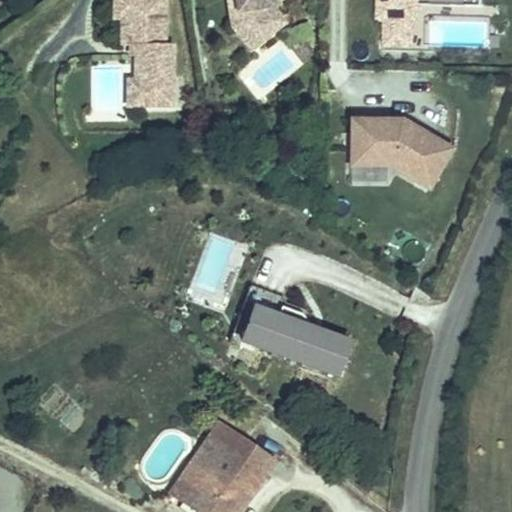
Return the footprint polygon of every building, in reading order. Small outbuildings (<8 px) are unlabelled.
[(167,0),(124,0),(125,21),(134,21),(143,21),(143,30),(139,30),(140,55),(140,57),(154,56),(155,80),(178,79),(176,18),(168,19),(167,0)] [(238,0),(251,16),(265,5),(260,0),(238,0)] [(379,0),(379,18),(385,18),(385,43),(411,44),(411,18),(417,18),(417,3),(417,0),(449,0),(449,3),(479,3),(479,0),(379,0)] [(306,13),(298,2),(289,10),(298,20),(306,13)] [(312,21),(306,13),(298,20),(304,27),(312,21)] [(143,21),(134,21),(134,30),(139,30),(143,30),(143,21)] [(140,55),(132,55),(133,81),(155,80),(154,56),(140,57),(140,55)] [(453,146),(403,119),(352,120),(353,135),(357,135),(358,145),(353,145),(353,165),(392,164),(431,186),(453,146)] [(282,308),(285,300),(251,287),(230,343),(240,346),(241,342),(245,331),(242,330),(245,322),(249,323),(254,309),(277,317),(281,308),(282,308)] [(347,344),(311,330),(301,315),(282,308),(281,308),(277,317),(254,309),(249,323),(245,322),(242,330),(245,331),(241,342),(335,377),(347,344)] [(229,434),(224,440),(255,463),(280,481),(229,434)] [(255,463),(224,440),(213,453),(225,463),(189,508),(194,511),(254,511),(272,491),(248,471),(255,463)] [(225,463),(213,453),(176,496),(189,508),(225,463)] [(280,481),(255,463),(248,471),(272,491),(280,481)]
